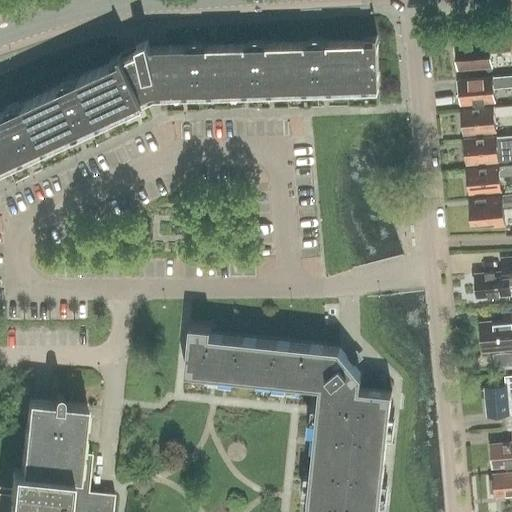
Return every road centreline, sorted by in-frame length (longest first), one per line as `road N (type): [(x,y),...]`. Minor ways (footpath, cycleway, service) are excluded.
road 1 (residential): [(289,289),(283,149),(213,148),(182,153),(19,226),(26,285),(120,287)]
road 2 (residential): [(433,244),(414,0)]
road 3 (residential): [(456,511),(436,269)]
road 4 (residential): [(120,287),(289,289)]
road 5 (secondary): [(0,34),(98,4),(163,0)]
road 6 (residential): [(436,269),(289,289)]
